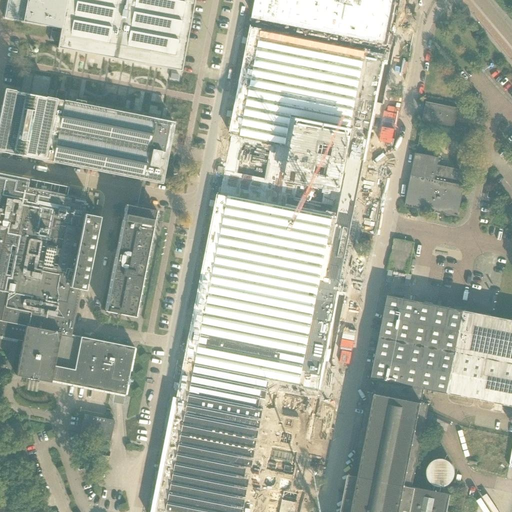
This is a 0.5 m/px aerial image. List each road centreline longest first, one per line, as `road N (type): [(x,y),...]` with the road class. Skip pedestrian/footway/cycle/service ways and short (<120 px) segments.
road 1 (unclassified): [(385,224),(326,511)]
road 2 (unclassified): [(112,185),(85,328),(172,345)]
road 3 (unclassified): [(200,204),(241,0)]
road 4 (unclassified): [(417,48),(385,224)]
road 5 (unclassified): [(139,511),(172,345)]
road 6 (unclassified): [(511,114),(498,98),(470,242)]
road 7 (unclassified): [(172,345),(200,204)]
